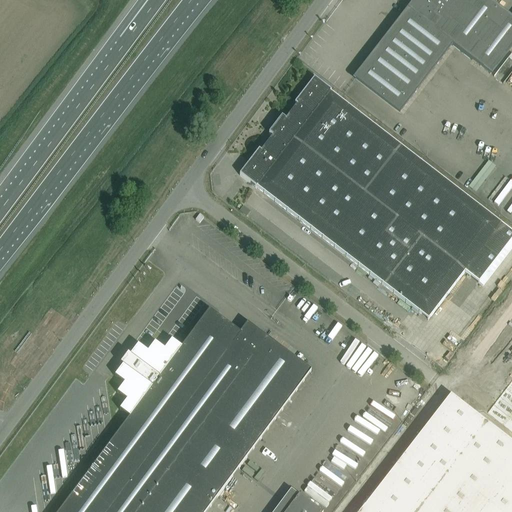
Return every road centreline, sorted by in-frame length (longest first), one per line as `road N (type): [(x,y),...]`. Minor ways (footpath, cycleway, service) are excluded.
road 1 (unknown): [(151,231),(323,351),(339,381),(332,408),(258,511)]
road 2 (motorway): [(0,251),(191,0)]
road 3 (unclassified): [(425,377),(183,187)]
road 4 (unclassified): [(183,187),(6,424)]
road 5 (unclassified): [(323,0),(183,187)]
road 6 (motorway): [(125,41),(0,210)]
